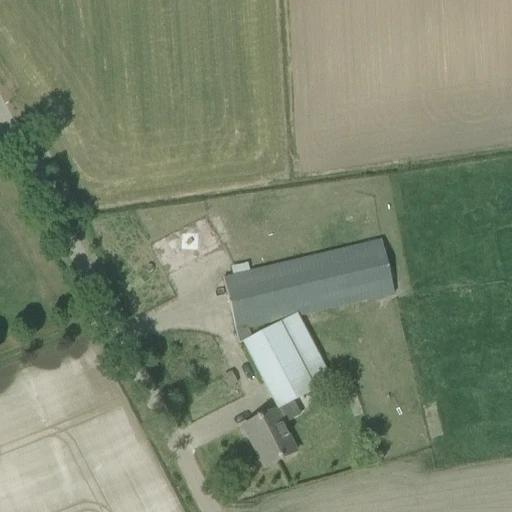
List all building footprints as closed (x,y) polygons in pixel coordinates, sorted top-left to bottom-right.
[(148,246),(164,276),(221,247),(205,217),(148,246)] [(392,296),(380,242),(241,274),(221,279),(237,345),(242,343),(249,340),(246,331),(392,296)] [(312,391),(278,326),(249,340),(242,343),(276,410),(292,402),(312,391)] [(229,373),(222,377),(228,387),(235,384),(229,373)] [(294,453),(273,412),(242,428),(263,469),(294,453)]
